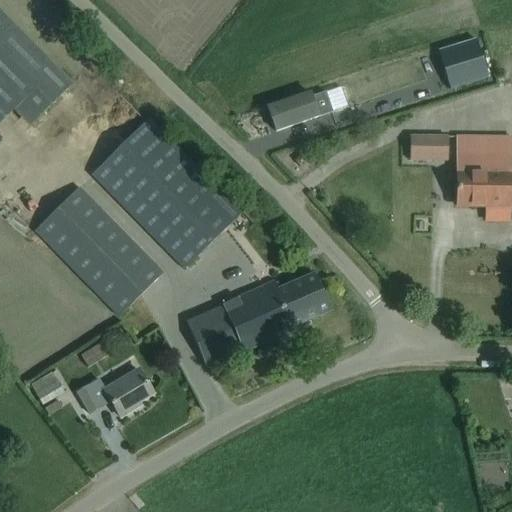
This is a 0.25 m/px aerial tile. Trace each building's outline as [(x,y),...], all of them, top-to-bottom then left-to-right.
[(0,12),(0,124),(13,112),(28,127),(71,85),(0,12)] [(449,90),(487,78),(475,40),(437,52),(449,90)] [(364,71),(365,74),(323,88),(325,93),(311,98),(309,93),(266,108),(275,132),(332,113),(337,129),(379,114),(370,89),(381,85),(374,68),(364,71)] [(252,114),(272,105),(265,90),(245,99),(252,114)] [(147,120),(133,134),(90,176),(183,271),(240,215),(147,120)] [(305,149),(313,161),(340,141),(331,129),(305,149)] [(447,161),(447,138),(409,137),(409,161),(447,161)] [(510,137),(456,137),(456,207),(510,207),(510,137)] [(161,275),(78,190),(34,234),(117,318),(161,275)] [(443,219),(449,231),(461,224),(456,213),(443,219)] [(256,291),(275,335),(329,312),(313,274),(276,290),(273,283),(256,291)] [(277,338),(275,335),(256,291),(221,306),(221,307),(185,323),(206,369),(277,338)] [(151,395),(141,378),(137,371),(103,391),(98,381),(76,394),(88,415),(101,408),(100,407),(109,401),(119,419),(132,411),(130,408),(151,395)] [(52,374),(30,385),(41,406),(63,394),(52,374)]
